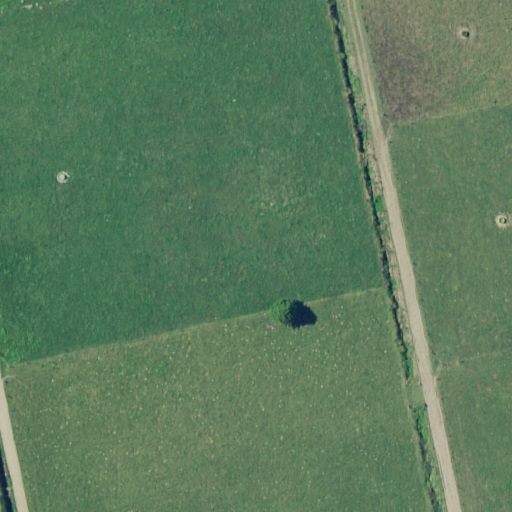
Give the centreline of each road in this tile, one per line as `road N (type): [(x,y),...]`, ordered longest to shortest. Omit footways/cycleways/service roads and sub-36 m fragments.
road 1 (track): [(350,0),(453,511)]
road 2 (track): [(0,393),(24,511)]
